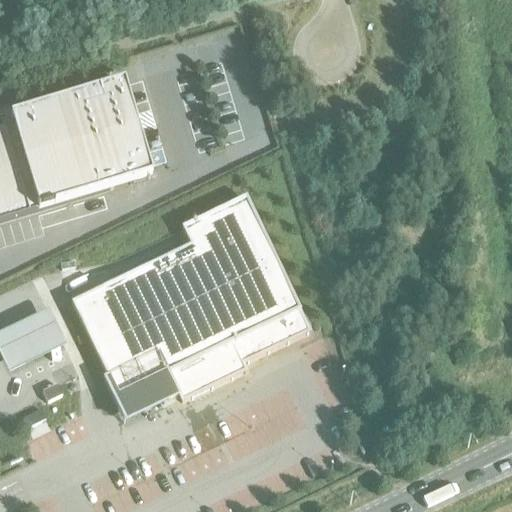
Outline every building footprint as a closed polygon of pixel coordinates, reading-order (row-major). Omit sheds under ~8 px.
[(123,89),(0,125),(0,225),(150,181),(123,89)] [(243,190),(232,196),(238,208),(249,202),(243,190)] [(199,262),(79,318),(132,428),(311,342),(247,210),(187,238),(199,262)] [(66,360),(48,321),(0,344),(0,367),(5,378),(9,387),(66,360)] [(57,388),(43,394),(48,405),(62,399),(57,388)] [(217,445),(207,450),(198,431),(179,439),(188,459),(177,464),(186,483),(226,465),(217,445)]
